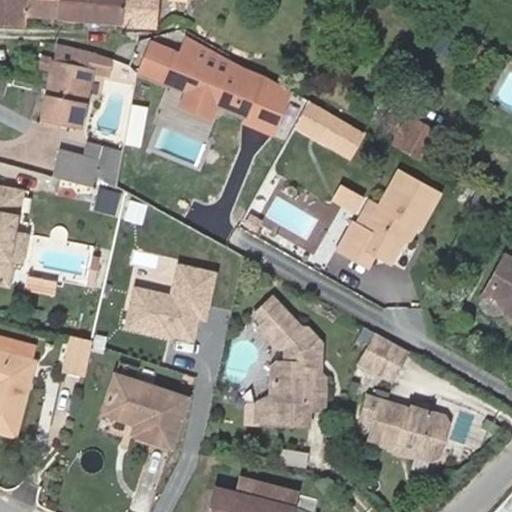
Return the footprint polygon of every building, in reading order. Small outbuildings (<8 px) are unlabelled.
[(0,0),(0,10),(26,13),(27,0),(0,0)] [(27,0),(26,13),(58,15),(58,0),(27,0)] [(58,0),(58,15),(58,17),(122,23),(123,23),(123,0),(58,0)] [(123,0),(123,23),(155,26),(156,0),(123,0)] [(0,23),(25,26),(26,13),(0,10),(0,23)] [(182,54),(152,42),(140,69),(187,89),(181,104),(209,116),(215,102),(244,114),(259,80),(240,72),(242,66),(189,36),(182,54)] [(99,59),(101,52),(90,49),(57,41),(57,47),(48,87),(42,118),(81,124),(86,99),(82,98),(90,58),(99,59)] [(113,56),(101,52),(99,59),(90,58),(82,98),(86,99),(95,65),(110,68),(113,56)] [(281,90),(259,80),(244,114),(286,132),(297,113),(275,100),(281,90)] [(281,90),(275,100),(297,113),(305,99),(283,86),(281,90)] [(309,101),(302,113),(308,117),(315,104),(309,101)] [(315,104),(308,117),(302,128),(332,145),(347,121),(315,104)] [(409,134),(418,119),(420,116),(409,110),(399,128),(409,134)] [(421,159),(437,130),(418,119),(409,134),(399,128),(391,142),(419,158),(421,159)] [(421,159),(429,164),(445,135),(437,130),(421,159)] [(86,153),(100,157),(102,144),(89,140),(86,153)] [(102,144),(100,157),(97,175),(99,177),(116,186),(123,149),(102,144)] [(100,157),(86,153),(62,146),(54,174),(95,185),(97,175),(100,157)] [(411,220),(418,224),(421,225),(439,192),(399,171),(368,227),(356,220),(340,248),(368,264),(375,252),(390,260),(406,235),(403,233),(411,220)] [(0,281),(8,283),(12,264),(20,265),(21,260),(23,261),(28,234),(14,231),(22,190),(0,185),(0,281)] [(410,238),(418,224),(411,220),(403,233),(406,235),(410,238)] [(511,300),(508,306),(507,309),(511,311),(511,257),(506,254),(486,289),(502,298),(505,299),(506,297),(511,300)] [(128,328),(207,339),(218,264),(179,259),(175,287),(134,282),(128,328)] [(321,342),(308,327),(302,327),(273,297),(256,312),(262,319),(258,324),(279,347),(283,347),(283,358),(278,359),(273,363),(272,392),(260,403),(259,421),(277,422),(310,424),(312,409),(325,409),(326,378),(319,370),(321,342)] [(505,299),(502,298),(501,302),(508,306),(511,300),(506,297),(505,299)] [(364,340),(361,326),(351,329),(354,343),(364,340)] [(378,355),(398,367),(407,350),(382,336),(375,332),(360,362),(371,368),(378,355)] [(34,345),(0,335),(0,428),(16,433),(34,361),(31,359),(34,345)] [(91,340),(71,335),(62,369),(82,374),(91,340)] [(378,355),(371,368),(391,380),(398,367),(378,355)] [(185,398),(117,375),(106,409),(137,420),(134,431),(171,444),(185,398)] [(72,395),(59,392),(56,410),(68,413),(72,395)] [(410,409),(368,397),(363,415),(375,419),(370,438),(430,457),(439,451),(447,424),(442,415),(412,406),(410,409)] [(133,433),(136,421),(106,415),(103,426),(133,433)] [(292,511),(297,492),(242,478),(238,494),(218,489),(211,511),(292,511)]
